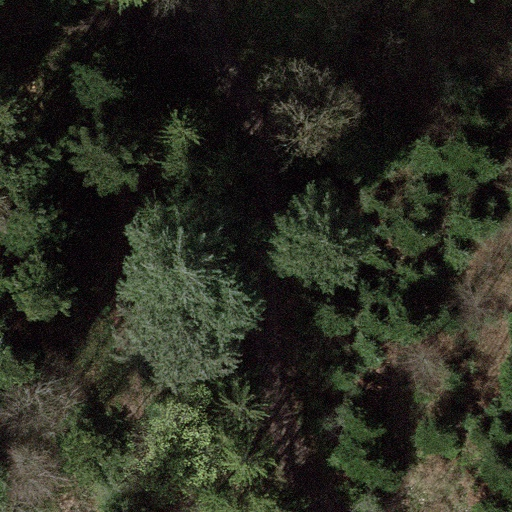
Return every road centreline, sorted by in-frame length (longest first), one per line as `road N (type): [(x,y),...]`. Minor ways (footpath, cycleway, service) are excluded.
road 1 (track): [(324,511),(277,425),(266,347),(266,156),(257,123),(189,21)]
road 2 (track): [(189,21),(160,78),(122,194),(120,283),(147,511)]
road 3 (track): [(0,16),(69,9),(189,21)]
